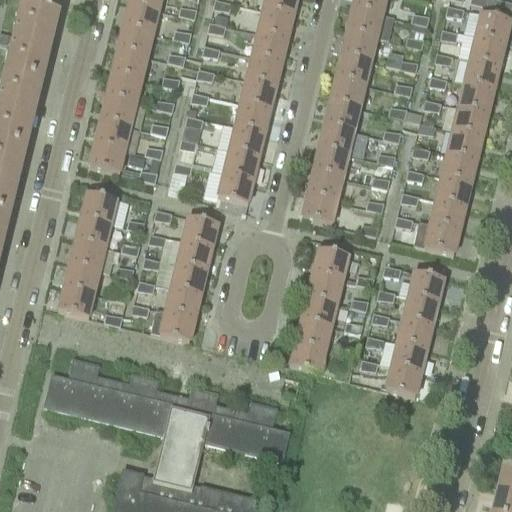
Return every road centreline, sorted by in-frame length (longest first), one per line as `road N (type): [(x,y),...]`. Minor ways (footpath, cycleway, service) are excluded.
road 1 (residential): [(0,404),(98,0)]
road 2 (unknown): [(24,304),(287,371)]
road 3 (residential): [(449,511),(511,247)]
road 4 (residential): [(266,251),(325,0)]
road 5 (residential): [(266,251),(240,245),(220,329),(264,338)]
